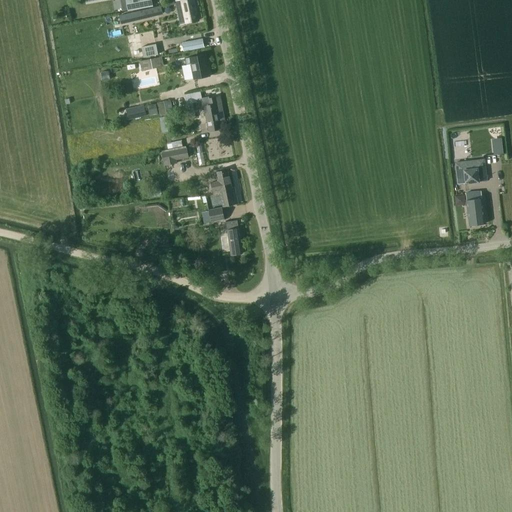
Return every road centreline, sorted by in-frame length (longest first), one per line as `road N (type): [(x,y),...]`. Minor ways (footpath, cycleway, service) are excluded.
road 1 (unclassified): [(274,296),(220,0)]
road 2 (unclassified): [(274,296),(227,298),(0,232)]
road 3 (unclassified): [(274,296),(324,288),(384,258),(511,244)]
road 4 (unclassified): [(279,511),(274,296)]
